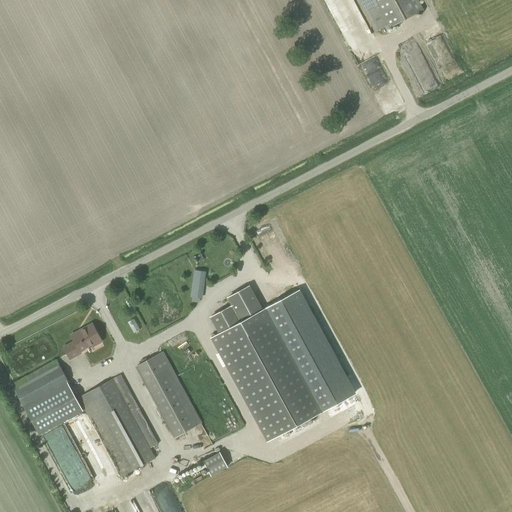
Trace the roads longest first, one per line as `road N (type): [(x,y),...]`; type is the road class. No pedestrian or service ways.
road 1 (unclassified): [(0,338),(511,73)]
road 2 (track): [(0,46),(120,276)]
